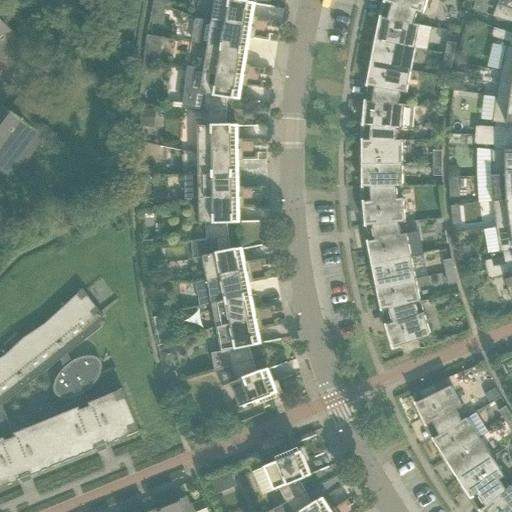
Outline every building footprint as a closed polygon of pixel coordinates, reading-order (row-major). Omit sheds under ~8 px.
[(37,0),(29,7),(41,22),(60,8),(54,0),(37,0)] [(214,0),(212,21),(251,28),(255,3),(249,2),(250,1),(243,0),(214,0)] [(380,17),(380,18),(420,25),(414,24),(417,12),(423,14),(426,0),(388,0),(388,3),(392,4),(388,19),(380,17)] [(488,6),(485,0),(475,0),(472,10),(486,14),(488,6)] [(511,9),(500,5),(496,17),(511,22),(511,9)] [(0,59),(20,39),(0,18),(0,59)] [(251,28),(212,21),(195,18),(191,42),(208,45),(247,51),(251,28)] [(420,25),(380,18),(377,32),(381,33),(379,41),(415,48),(420,25)] [(499,71),(511,73),(511,33),(494,28),(491,37),(511,42),(509,46),(505,45),(505,46),(507,47),(501,71),(499,70),(499,71)] [(374,48),(371,63),(411,70),(415,48),(379,41),(378,49),(374,48)] [(447,41),(445,54),(454,55),(456,43),(447,41)] [(247,51),(208,45),(204,69),(244,75),(247,51)] [(69,61),(62,47),(47,56),(55,70),(69,61)] [(145,49),(142,71),(152,70),(154,60),(156,51),(145,49)] [(454,55),(445,54),(443,66),(451,68),(454,55)] [(411,70),(371,63),(368,77),(372,78),(371,86),(375,87),(373,102),(365,101),(365,102),(398,105),(398,104),(401,92),(406,93),(411,70)] [(244,75),(204,69),(200,93),(206,94),(205,110),(226,111),(227,98),(234,99),(234,98),(240,99),(244,75)] [(466,71),(457,70),(454,90),(463,91),(466,71)] [(511,73),(499,71),(501,72),(497,96),(495,95),(495,96),(511,98),(511,73)] [(18,96),(8,110),(0,103),(0,170),(13,180),(45,137),(32,127),(42,114),(18,96)] [(511,98),(495,96),(495,97),(497,97),(494,121),(492,121),(491,122),(511,124),(511,98)] [(398,105),(365,102),(363,117),(367,117),(367,126),(371,126),(370,140),(362,140),(362,141),(402,141),(402,140),(396,140),(397,128),(403,129),(412,130),(414,106),(405,105),(398,104),(398,105)] [(140,107),(139,126),(154,127),(155,108),(140,107)] [(226,111),(205,110),(203,126),(198,126),(198,151),(238,150),(238,125),(232,125),(232,124),(225,125),(226,111)] [(475,126),(475,135),(497,136),(498,127),(475,126)] [(511,136),(497,136),(475,135),(474,144),(494,145),(494,150),(490,149),(490,151),(492,151),(492,175),(490,175),(490,176),(511,175),(511,136)] [(402,164),(402,141),(362,141),(362,156),(366,156),(366,164),(402,164)] [(239,174),(238,150),(198,151),(198,175),(239,174)] [(433,164),(442,164),(442,151),(433,151),(433,164)] [(402,164),(366,164),(366,172),(362,172),(362,187),(402,187),(402,164)] [(442,176),(442,164),(433,164),(433,176),(442,176)] [(198,175),(184,175),(185,199),(199,198),(239,198),(239,174),(198,175)] [(511,175),(490,176),(490,177),(492,176),(494,201),(491,201),(492,202),(511,199),(511,175)] [(457,177),(448,178),(450,198),(459,197),(457,177)] [(402,187),(362,187),(370,187),(371,201),(367,202),(368,210),(364,211),(365,226),(405,222),(403,198),(398,199),(396,187),(402,187)] [(239,222),(239,198),(199,198),(199,223),(205,223),(207,239),(228,237),(227,223),(234,223),(239,222)] [(511,199),(492,202),(494,202),(496,226),(494,226),(494,227),(511,224),(511,199)] [(452,225),(462,224),(459,204),(450,205),(452,225)] [(405,222),(365,226),(372,226),(375,240),(371,241),(373,249),(369,250),(372,265),(411,257),(407,234),(401,235),(399,223),(405,223),(405,222)] [(499,253),(503,252),(504,256),(485,261),(487,270),(511,263),(511,224),(494,227),(495,227),(497,227),(501,251),(499,252),(499,253)] [(207,239),(191,241),(193,258),(203,256),(207,280),(247,272),(242,248),(236,249),(236,248),(230,250),(228,237),(207,239)] [(416,279),(411,257),(372,265),(375,279),(379,278),(380,286),(416,279)] [(446,273),(454,272),(452,259),(443,261),(446,273)] [(511,263),(487,270),(489,279),(509,274),(510,278),(505,279),(511,300),(511,263)] [(247,272),(207,280),(196,283),(200,306),(212,304),(251,296),(247,272)] [(457,284),(454,272),(446,273),(448,286),(457,284)] [(416,279),(380,286),(382,294),(378,295),(381,309),(420,302),(416,279)] [(0,357),(0,426),(4,437),(0,439),(0,488),(18,481),(17,479),(20,478),(19,476),(29,472),(31,476),(96,449),(95,445),(104,441),(105,443),(108,442),(109,444),(139,431),(122,388),(120,389),(121,390),(88,403),(84,393),(87,390),(89,389),(91,387),(93,385),(96,382),(98,380),(99,377),(101,375),(101,374),(102,372),(102,371),(102,369),(102,367),(102,365),(102,364),(101,363),(100,361),(99,360),(98,358),(96,357),(94,356),(93,356),(90,356),(89,356),(87,356),(85,356),(80,358),(76,359),(74,360),(71,362),(67,352),(100,326),(97,322),(104,316),(82,289),(44,323),(23,337),(4,355),(0,357)] [(251,296),(212,304),(217,327),(256,319),(251,296)] [(420,302),(381,309),(381,310),(388,309),(393,323),(389,324),(392,332),(388,333),(392,348),(401,346),(404,354),(420,349),(418,340),(431,336),(424,313),(421,302),(420,302)] [(256,319),(217,327),(221,351),(227,350),(232,366),(252,360),(249,347),(255,346),(255,345),(261,344),(256,319)] [(173,346),(159,352),(164,362),(177,357),(173,346)] [(252,360),(232,366),(236,381),(231,383),(240,407),(253,402),(253,403),(272,395),(272,394),(277,392),(268,369),(263,371),(262,370),(256,372),(252,360)] [(462,421),(461,421),(456,410),(462,408),(451,386),(438,392),(434,384),(419,391),(423,399),(415,403),(422,417),(425,416),(429,423),(433,422),(439,435),(433,439),(462,421)] [(495,388),(485,394),(490,403),(500,397),(495,388)] [(505,421),(511,416),(511,415),(506,405),(498,410),(505,421)] [(462,421),(433,439),(441,452),(444,450),(449,457),(479,437),(467,417),(461,421),(462,421)] [(479,437),(449,457),(453,464),(449,466),(457,478),(492,457),(479,437)] [(286,502),(306,492),(299,480),(306,478),(305,477),(311,475),(301,452),(296,454),(295,453),(276,461),(277,461),(264,467),(274,490),(279,488),(286,502)] [(504,477),(492,457),(457,478),(465,491),(469,489),(473,496),(477,494),(485,506),(486,506),(506,490),(499,480),(504,477)] [(212,495),(237,484),(230,468),(205,478),(212,495)] [(485,506),(479,511),(480,511),(511,511),(511,484),(506,490),(486,506),(485,506)] [(306,492),(286,502),(272,509),(273,511),(331,511),(323,498),(318,501),(317,500),(312,504),(306,492)] [(156,509),(157,511),(195,511),(192,503),(182,507),(180,500),(160,508),(161,510),(158,511),(157,508),(156,509)]
